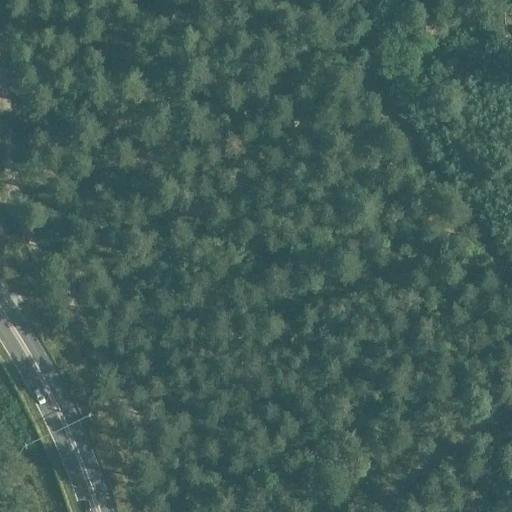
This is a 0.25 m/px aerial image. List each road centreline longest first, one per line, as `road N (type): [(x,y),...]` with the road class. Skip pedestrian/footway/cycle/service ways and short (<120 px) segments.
road 1 (track): [(511,277),(303,0)]
road 2 (primary): [(96,511),(46,388),(0,311)]
road 3 (track): [(360,511),(511,409)]
